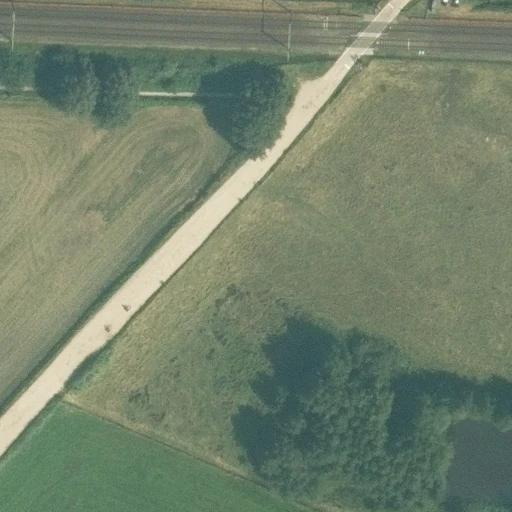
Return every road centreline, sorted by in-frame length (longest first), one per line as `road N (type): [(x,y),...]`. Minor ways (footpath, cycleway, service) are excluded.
road 1 (track): [(41,392),(303,111)]
road 2 (track): [(303,111),(401,0)]
